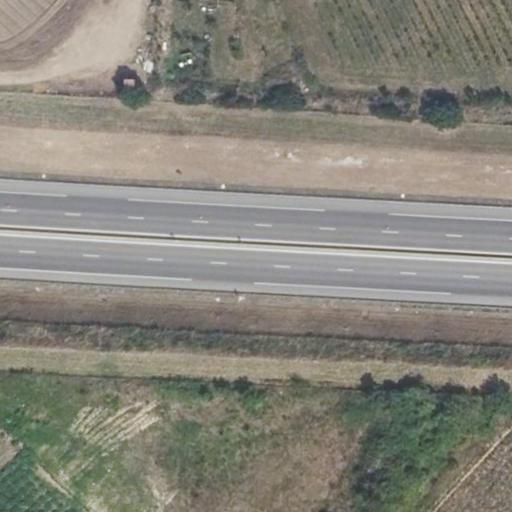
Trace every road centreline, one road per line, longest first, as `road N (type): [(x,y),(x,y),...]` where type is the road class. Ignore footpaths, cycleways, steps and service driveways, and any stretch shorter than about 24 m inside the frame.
road 1 (motorway): [(0,252),(511,282)]
road 2 (motorway): [(511,241),(0,212)]
